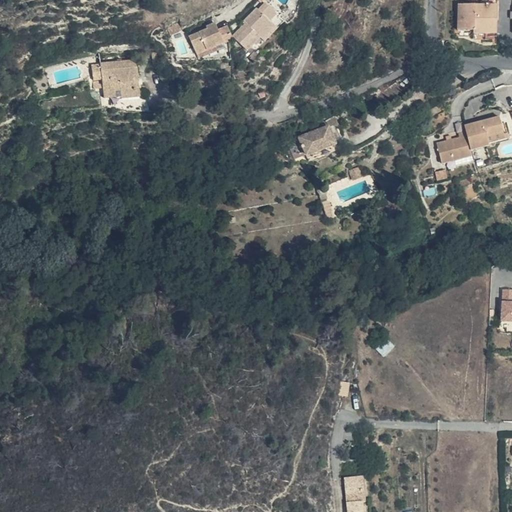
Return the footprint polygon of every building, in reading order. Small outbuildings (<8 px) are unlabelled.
[(496,5),(458,2),(456,28),(472,30),(473,31),(495,33),(496,5)] [(250,18),(244,24),(242,24),(229,37),(231,39),(218,53),(232,67),(246,53),(242,49),(248,42),(252,45),(258,38),(256,36),(262,29),(250,18)] [(261,41),(258,38),(252,45),(248,42),(242,49),(246,53),(248,55),(261,41)] [(205,48),(202,40),(192,44),(193,47),(175,55),(183,73),(202,65),(200,61),(208,58),(210,62),(215,60),(214,57),(217,55),(212,45),(205,48)] [(168,47),(166,42),(153,46),(155,51),(168,47)] [(204,69),(202,65),(183,73),(184,77),(204,69)] [(102,79),(94,80),(95,87),(103,87),(102,79)] [(128,112),(124,85),(91,91),(93,107),(84,108),(86,115),(94,115),(95,121),(106,121),(104,112),(111,112),(114,111),(115,113),(128,112)] [(391,99),(383,89),(362,108),(370,118),(391,99)] [(93,107),(91,91),(82,92),(84,108),(93,107)] [(115,113),(114,111),(111,112),(112,122),(129,121),(128,112),(115,113)] [(469,131),(472,148),(491,144),(490,141),(488,135),(505,131),(502,120),(501,114),(467,123),(469,131)] [(511,135),(507,119),(502,120),(505,131),(488,135),(490,141),(511,135)] [(316,141),(322,138),(326,137),(324,130),(312,133),(315,141),(316,141)] [(472,148),(469,131),(461,133),(462,137),(453,140),(448,141),(440,143),(445,162),(474,154),(472,148)] [(312,133),(281,143),(287,170),(291,169),(286,150),(295,148),(315,141),(312,133)] [(319,152),(325,149),(322,138),(316,141),(318,148),(319,152)] [(315,141),(295,148),(301,166),(321,159),(319,152),(318,148),(316,141),(315,141)] [(280,172),(287,170),(281,143),(275,145),(280,172)] [(291,169),(301,166),(295,148),(286,150),(291,169)] [(301,166),(302,171),(326,164),(330,163),(329,160),(327,155),(324,157),(321,159),(301,166)] [(302,171),(301,166),(291,169),(293,174),(302,171)] [(450,176),(449,169),(437,172),(439,179),(450,176)] [(511,289),(504,289),(503,320),(511,320),(511,289)] [(385,355),(396,345),(388,337),(377,347),(385,355)] [(347,475),(349,511),(364,511),(363,496),(365,495),(364,474),(347,475)]
